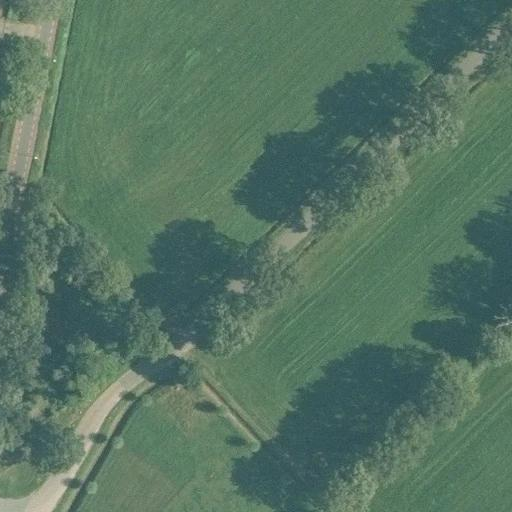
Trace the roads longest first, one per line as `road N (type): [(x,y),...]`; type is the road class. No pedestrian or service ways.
road 1 (unclassified): [(39,511),(121,384),(185,340),(511,30)]
road 2 (tertiary): [(0,268),(51,0)]
